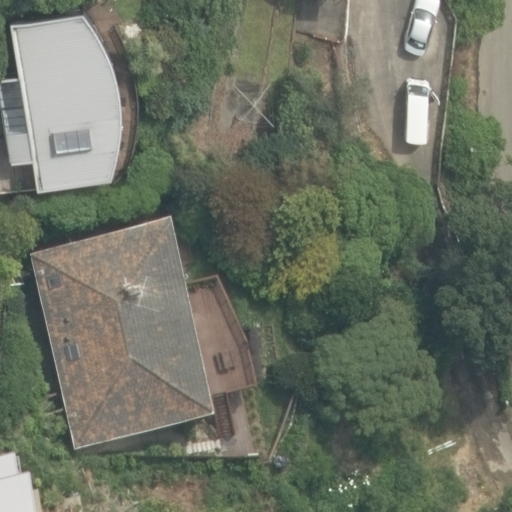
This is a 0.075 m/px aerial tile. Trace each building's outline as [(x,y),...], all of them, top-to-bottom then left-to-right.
[(338,21),(338,0),(311,0),(310,20),(338,21)] [(34,154),(39,181),(111,170),(119,136),(121,119),(121,84),(114,56),(102,29),(85,4),(14,15),(20,68),(1,71),(12,157),(34,154)] [(204,112),(210,76),(183,72),(177,108),(204,112)] [(32,259),(63,397),(40,402),(53,458),(215,421),(211,405),(262,394),(250,344),(216,281),(187,288),(173,227),(32,259)] [(0,511),(37,511),(33,486),(0,491),(0,511)]
